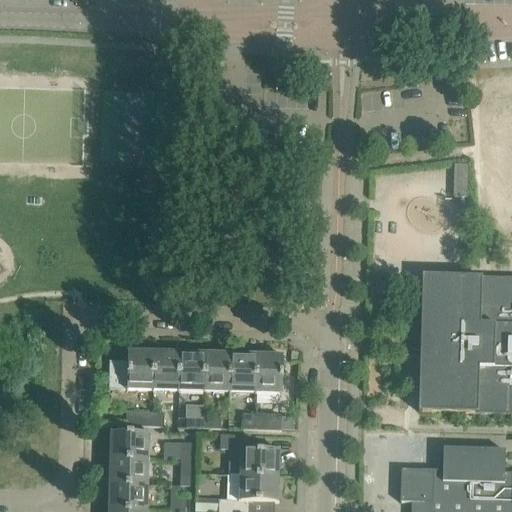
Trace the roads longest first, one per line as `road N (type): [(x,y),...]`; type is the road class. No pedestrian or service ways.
road 1 (residential): [(324,511),(328,341),(320,327),(299,321),(88,319),(73,346),(65,496),(0,503)]
road 2 (unclassified): [(195,25),(0,19)]
road 3 (unclassified): [(511,22),(342,28)]
road 4 (unclassified): [(342,28),(195,25)]
